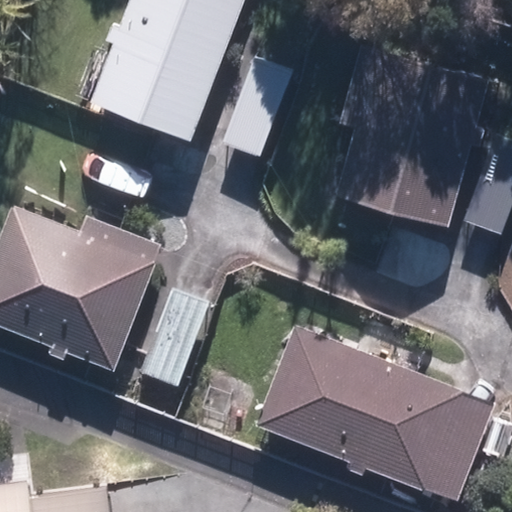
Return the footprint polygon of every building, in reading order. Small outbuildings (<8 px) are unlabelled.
[(184,141),(237,0),(127,0),(87,105),(184,141)] [(477,82),(362,49),(339,129),(347,131),(328,197),(435,228),(477,82)] [(283,74),(251,62),(218,144),(250,157),(283,74)] [(511,190),(511,146),(492,138),(457,225),(493,239),(511,190)] [(8,210),(0,229),(0,330),(105,373),(154,251),(82,223),(77,237),(8,210)] [(201,307),(168,294),(136,375),(168,388),(201,307)] [(488,411),(288,331),(253,419),(453,498),(488,411)] [(0,488),(0,511),(97,511),(96,497),(17,506),(15,487),(0,488)]
